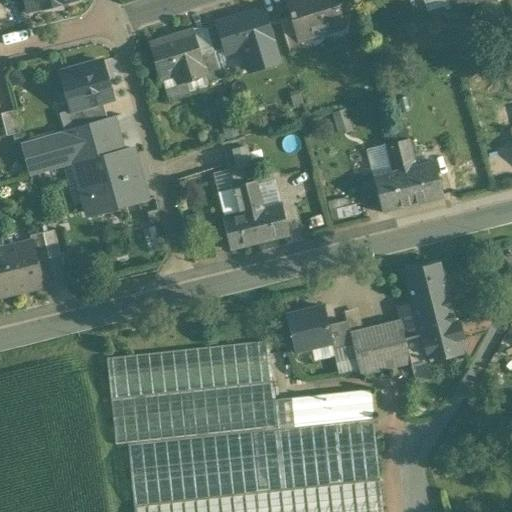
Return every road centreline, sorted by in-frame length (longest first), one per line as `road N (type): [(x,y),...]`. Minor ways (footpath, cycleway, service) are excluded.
road 1 (secondary): [(511,210),(198,292)]
road 2 (residential): [(198,292),(117,23)]
road 3 (track): [(441,511),(414,458),(466,388),(511,304)]
road 4 (secondary): [(198,292),(0,343)]
road 5 (residential): [(0,51),(117,23)]
